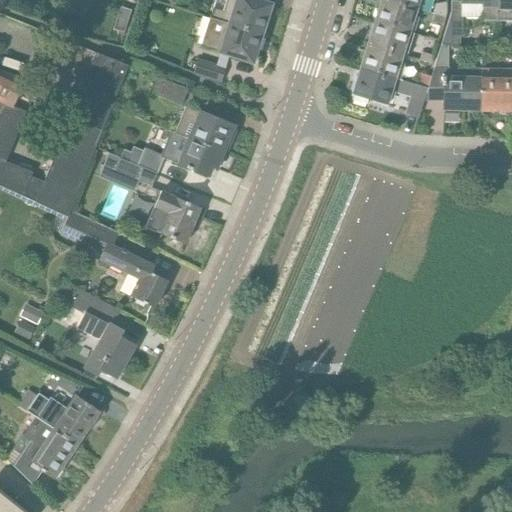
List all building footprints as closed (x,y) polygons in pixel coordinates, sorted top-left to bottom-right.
[(209,19),(262,36),(271,6),(253,0),(226,0),(223,12),(213,9),(209,19)] [(381,0),(375,23),(414,35),(419,19),(415,18),(418,11),(386,0),(381,0)] [(386,0),(418,11),(422,12),(425,0),(386,0)] [(482,22),(497,22),(497,0),(460,0),(460,5),(483,6),(482,22)] [(511,0),(497,0),(497,22),(497,23),(511,23),(511,0)] [(442,45),(462,47),(463,14),(451,14),(442,45)] [(432,23),(443,26),(445,19),(434,15),(432,23)] [(262,36),(209,19),(200,48),(253,65),(262,36)] [(368,46),(403,56),(407,57),(414,35),(375,23),(368,46)] [(360,70),(399,81),(404,65),(401,64),(403,56),(368,46),(360,70)] [(419,61),(431,65),(433,57),(422,53),(419,61)] [(0,71),(0,187),(67,219),(70,211),(95,148),(98,142),(128,67),(95,54),(44,182),(31,177),(33,173),(6,163),(26,113),(13,108),(25,82),(0,71)] [(229,70),(197,60),(193,74),(225,84),(229,70)] [(460,108),(480,109),(481,77),(481,69),(434,68),(431,78),(427,89),(423,103),(443,102),(443,110),(460,111),(460,108)] [(511,69),(481,69),(481,77),(480,109),(480,111),(511,111),(511,69)] [(399,81),(360,70),(352,97),(354,98),(353,102),(366,106),(368,101),(387,107),(392,93),(398,95),(403,82),(399,81)] [(414,85),(427,89),(431,78),(417,74),(414,85)] [(152,95),(181,107),(188,91),(158,79),(152,95)] [(427,89),(414,85),(410,99),(405,112),(419,117),(423,103),(427,89)] [(186,138),(223,154),(233,128),(198,113),(185,109),(180,120),(174,134),(186,138)] [(223,154),(186,138),(180,153),(176,151),(171,162),(208,178),(212,168),(216,170),(223,154)] [(137,165),(158,173),(165,158),(144,149),(141,157),(137,165)] [(137,165),(121,159),(116,172),(152,188),(158,173),(137,165)] [(161,191),(145,228),(184,245),(200,209),(175,199),(176,198),(161,191)] [(126,254),(121,253),(122,251),(117,248),(116,249),(112,247),(119,233),(94,222),(70,211),(67,219),(61,234),(83,244),(102,253),(99,260),(109,265),(108,266),(137,280),(129,297),(153,309),(166,281),(151,275),(154,268),(126,255),(126,254)] [(118,312),(77,291),(69,307),(82,314),(73,331),(98,343),(90,357),(84,368),(98,376),(102,370),(116,379),(134,347),(119,338),(122,332),(112,327),(118,312)] [(17,407),(76,446),(99,412),(75,396),(65,411),(39,393),(37,396),(28,390),(17,407)] [(54,479),(76,446),(17,407),(13,413),(31,425),(23,436),(31,441),(21,456),(54,479)] [(0,511),(24,511),(0,492),(0,511)]
